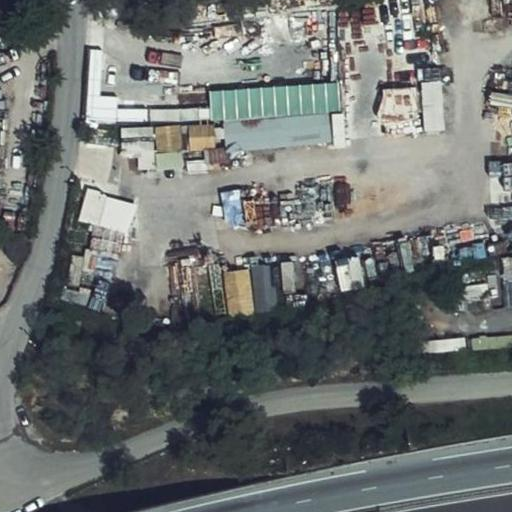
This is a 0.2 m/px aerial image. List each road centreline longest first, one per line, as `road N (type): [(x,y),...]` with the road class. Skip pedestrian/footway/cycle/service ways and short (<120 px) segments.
road 1 (residential): [(511,387),(281,405),(188,428),(77,477),(38,485),(3,476),(0,459)]
road 2 (residential): [(0,386),(40,263),(62,160),(69,0)]
road 3 (motorway): [(511,465),(251,511)]
